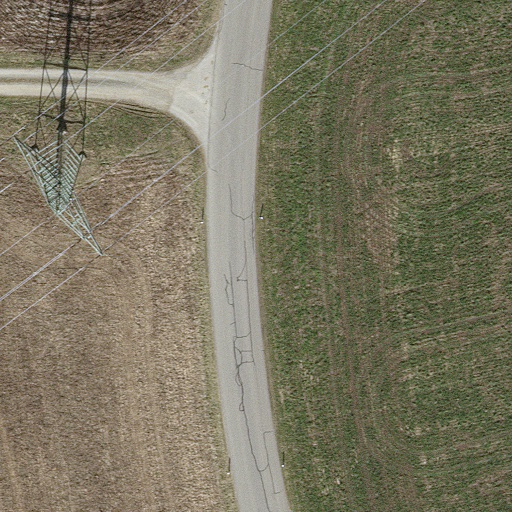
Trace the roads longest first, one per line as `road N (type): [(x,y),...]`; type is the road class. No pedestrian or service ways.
road 1 (tertiary): [(265,511),(242,365),(234,221),(249,0)]
road 2 (track): [(0,84),(239,88)]
